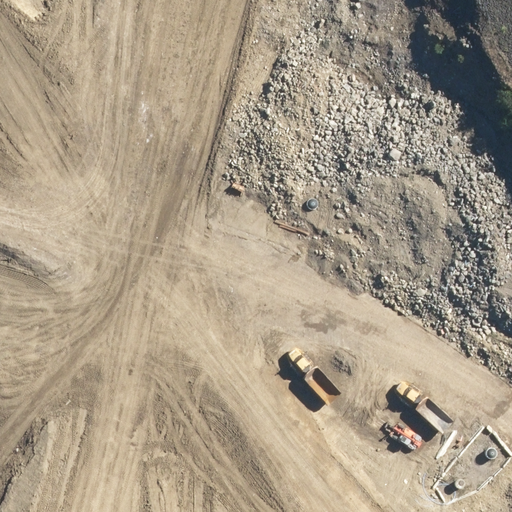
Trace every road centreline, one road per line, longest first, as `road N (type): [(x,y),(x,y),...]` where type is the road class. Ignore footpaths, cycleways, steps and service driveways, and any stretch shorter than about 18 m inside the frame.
road 1 (residential): [(0,177),(154,221),(356,307),(511,395)]
road 2 (residential): [(0,141),(38,0)]
road 3 (residential): [(127,511),(0,481)]
